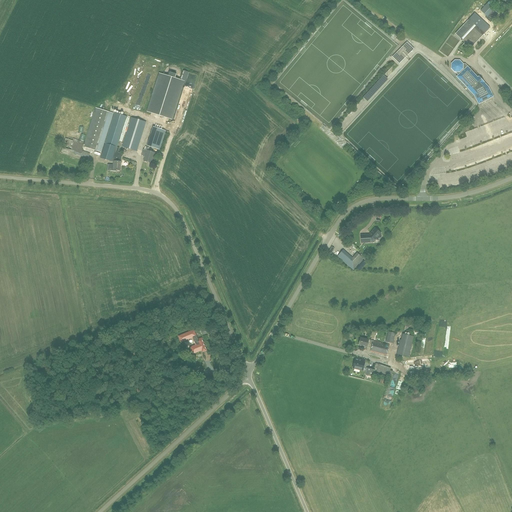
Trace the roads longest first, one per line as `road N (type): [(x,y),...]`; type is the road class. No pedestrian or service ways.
road 1 (unclassified): [(248,374),(181,217),(161,195),(0,176)]
road 2 (unclassified): [(248,374),(346,212),(377,199),(464,195),(511,178)]
road 3 (unclassified): [(99,511),(248,374)]
road 4 (unclassified): [(306,511),(248,374)]
